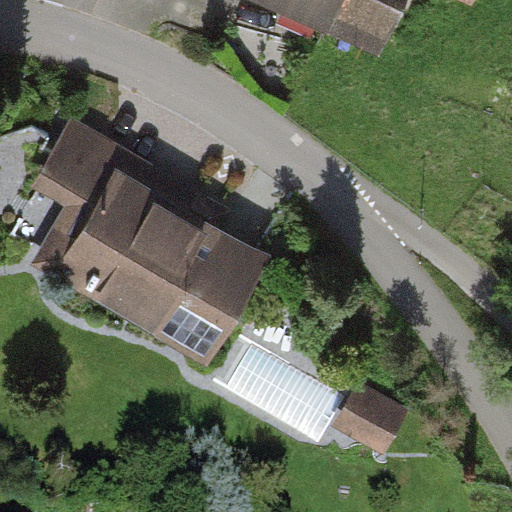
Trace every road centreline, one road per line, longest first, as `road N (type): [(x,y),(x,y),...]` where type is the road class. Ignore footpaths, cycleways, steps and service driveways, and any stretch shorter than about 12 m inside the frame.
road 1 (unclassified): [(113,50),(234,113),(363,202)]
road 2 (unclassified): [(363,202),(511,442)]
road 3 (residential): [(363,202),(511,299)]
